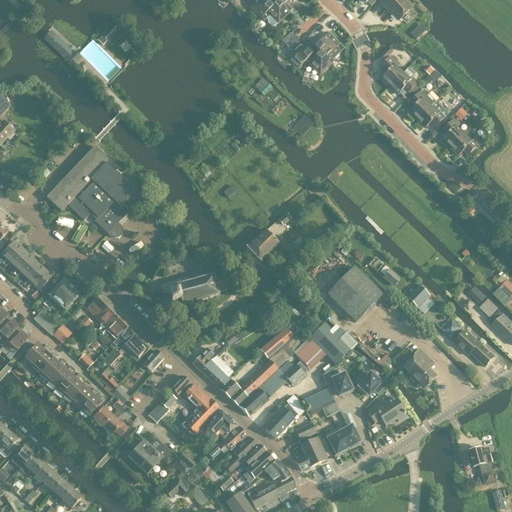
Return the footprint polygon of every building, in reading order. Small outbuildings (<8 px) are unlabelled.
[(250,8),(261,20),(272,8),(264,0),(247,0),(248,1),(248,0),(250,0),(254,4),(250,8)] [(274,0),(277,3),(277,2),(288,14),(292,11),(286,5),(290,0),(274,0)] [(380,0),(379,2),(398,21),(410,9),(401,0),(380,0)] [(272,8),(261,20),(263,22),(266,20),(267,21),(267,24),(271,28),(274,27),(277,24),(288,14),(277,2),(277,3),(272,8)] [(107,42),(104,40),(116,28),(114,26),(113,26),(108,31),(106,29),(106,28),(103,31),(99,35),(101,37),(97,41),(103,46),(107,42)] [(51,31),(43,40),(47,44),(65,60),(63,62),(70,68),(72,70),(73,69),(82,60),(78,56),(74,53),(77,51),(73,47),(71,49),(55,35),(51,31)] [(281,43),(291,53),(288,56),(300,68),(305,63),(305,62),(311,56),(290,34),(281,43)] [(313,48),(319,54),(319,53),(331,66),(334,63),(328,56),(336,48),(325,37),(313,48)] [(392,54),(388,50),(381,57),(385,61),(392,54)] [(319,77),(331,66),(319,53),(319,54),(313,59),(311,56),(305,62),(305,63),(319,77)] [(389,73),(382,80),(390,88),(403,75),(396,67),(399,65),(392,58),(382,67),(389,73)] [(403,75),(390,88),(398,96),(404,89),(409,94),(418,85),(413,80),(411,82),(403,75)] [(96,89),(101,84),(95,77),(89,82),(96,89)] [(411,104),(415,108),(410,114),(418,121),(436,103),(434,101),(433,102),(428,97),(429,95),(424,90),(412,102),(411,104)] [(0,98),(0,146),(7,139),(9,141),(13,136),(11,134),(13,133),(3,124),(2,124),(0,122),(0,116),(9,107),(0,98)] [(436,103),(418,121),(426,129),(431,124),(435,129),(437,126),(446,118),(448,115),(436,103)] [(304,117),(292,130),(302,138),(313,125),(304,117)] [(60,118),(52,128),(58,132),(65,122),(60,118)] [(444,132),(448,136),(443,141),(451,149),(465,135),(457,128),(459,126),(455,121),(446,130),(444,132)] [(465,135),(451,149),(459,157),(464,152),(468,156),(470,154),(479,146),(474,141),(472,142),(465,135)] [(53,192),(46,199),(61,213),(67,206),(84,222),(92,213),(98,218),(94,222),(95,222),(107,234),(108,235),(110,237),(111,238),(112,239),(114,239),(115,240),(116,240),(117,239),(118,239),(120,238),(121,238),(121,237),(122,236),(123,235),(123,233),(123,232),(123,231),(123,230),(122,229),(121,228),(120,227),(118,224),(130,212),(148,193),(128,174),(125,171),(119,177),(106,165),(110,162),(108,160),(95,148),(53,192)] [(46,170),(41,175),(44,179),(50,174),(46,170)] [(278,221),(278,222),(282,226),(290,219),(286,214),(278,221)] [(264,230),(246,249),(260,263),(279,244),(266,232),(264,230)] [(6,260),(4,263),(7,266),(9,263),(7,261),(20,248),(14,243),(2,256),(6,260)] [(7,261),(9,263),(13,267),(25,253),(20,248),(7,261)] [(25,253),(13,267),(17,271),(15,273),(19,276),(21,274),(19,273),(31,259),(25,253)] [(19,273),(21,274),(24,277),(37,264),(31,259),(19,273)] [(37,264),(24,277),(28,281),(26,283),(24,285),(27,289),(32,284),(30,282),(42,269),(37,264)] [(399,280),(381,264),(375,272),(393,288),(399,280)] [(30,282),(32,284),(39,291),(52,278),(42,269),(30,282)] [(355,324),(382,297),(353,269),(327,296),(355,324)] [(180,301),(181,303),(182,307),(187,305),(187,306),(188,306),(188,305),(193,303),(193,304),(195,304),(194,303),(200,301),(201,302),(202,302),(202,301),(208,299),(209,300),(210,299),(219,296),(218,294),(229,291),(224,275),(214,278),(213,276),(204,279),(204,278),(203,278),(203,279),(196,281),(196,280),(194,281),(189,283),(189,282),(187,283),(182,285),(182,284),(181,285),(177,286),(177,290),(178,292),(180,291),(181,293),(178,294),(180,299),(182,298),(182,300),(180,301)] [(49,297),(65,312),(80,296),(64,281),(49,297)] [(511,301),(511,299),(511,285),(507,281),(499,289),(511,301)] [(419,286),(406,299),(417,310),(430,297),(419,286)] [(473,290),(468,295),(479,305),(486,298),(487,298),(475,287),(473,290)] [(169,294),(167,295),(168,297),(169,296),(170,301),(169,302),(170,304),(171,303),(172,305),(174,305),(174,303),(179,302),(179,304),(181,303),(180,301),(182,300),(182,298),(180,299),(178,294),(181,293),(180,291),(178,292),(177,290),(176,290),(176,292),(171,293),(171,292),(168,292),(169,294)] [(87,310),(107,330),(121,316),(101,296),(87,310)] [(423,314),(433,305),(428,300),(418,310),(423,314)] [(490,319),(498,310),(489,301),(480,309),(490,319)] [(33,321),(39,326),(43,322),(47,318),(41,313),(33,321)] [(121,316),(107,330),(117,340),(131,326),(121,316)] [(511,323),(504,316),(493,327),(502,335),(511,344),(511,328),(510,327),(511,324),(511,323)] [(0,325),(0,342),(2,344),(3,345),(17,328),(14,325),(15,324),(7,317),(0,325)] [(47,318),(43,322),(39,326),(43,330),(51,322),(47,318)] [(81,323),(86,328),(91,323),(86,318),(81,323)] [(442,331),(452,340),(462,329),(452,320),(442,331)] [(51,322),(43,330),(47,334),(47,333),(55,325),(51,322)] [(55,325),(47,333),(48,333),(52,338),(53,336),(59,330),(55,325)] [(131,326),(117,340),(112,344),(115,347),(121,341),(125,345),(137,332),(131,326)] [(310,371),(326,356),(336,366),(356,346),(336,328),(331,332),(324,326),(310,340),(294,355),(310,371)] [(59,330),(53,336),(62,345),(71,336),(61,327),(59,330)] [(3,345),(2,344),(0,346),(13,356),(28,340),(24,336),(25,335),(17,328),(3,345)] [(277,370),(301,347),(293,338),(286,330),(261,351),(268,359),(270,361),(239,390),(233,385),(224,394),(231,400),(230,400),(238,407),(253,392),(277,370)] [(495,358),(466,331),(455,343),(469,356),(471,354),(485,368),(495,358)] [(139,359),(152,347),(137,332),(125,345),(139,359)] [(229,347),(240,339),(235,333),(224,340),(229,347)] [(90,347),(95,352),(100,347),(95,342),(90,347)] [(22,361),(31,368),(45,353),(49,350),(45,347),(42,350),(36,345),(22,361)] [(201,372),(220,391),(229,381),(217,367),(233,355),(228,348),(211,361),(210,360),(210,361),(206,364),(207,365),(201,372)] [(45,353),(31,368),(40,374),(53,360),(53,361),(56,357),(53,354),(50,358),(45,354),(49,350),(45,353)] [(114,350),(103,361),(110,367),(120,356),(114,350)] [(207,350),(193,364),(201,372),(207,365),(206,364),(210,361),(210,360),(212,359),(214,358),(213,357),(214,356),(207,350)] [(404,368),(424,388),(436,377),(426,366),(430,361),(419,350),(413,356),(415,357),(404,368)] [(151,373),(163,359),(155,352),(142,366),(151,373)] [(83,356),(79,361),(88,369),(92,365),(83,356)] [(40,374),(38,375),(48,382),(61,367),(61,368),(64,364),(61,361),(58,365),(53,361),(57,357),(56,357),(53,361),(53,360),(40,374)] [(287,362),(279,370),(280,371),(285,376),(284,377),(288,381),(286,384),(289,387),(292,385),(293,386),(305,375),(304,374),(307,371),(300,362),(297,366),(294,369),(288,363),(287,362)] [(61,367),(48,382),(56,388),(56,389),(72,371),(69,369),(66,372),(61,368),(65,364),(64,364),(61,368),(61,367)] [(267,382),(238,407),(239,408),(248,417),(267,401),(286,384),(288,381),(284,377),(285,376),(280,371),(279,370),(270,378),(267,382)] [(56,389),(56,388),(54,390),(63,397),(77,382),(77,383),(81,379),(77,376),(74,380),(69,375),(73,372),(72,371),(56,389)] [(322,377),(328,390),(329,390),(335,388),(339,397),(352,391),(344,375),(331,380),(328,372),(322,377)] [(380,394),(390,383),(385,378),(380,385),(369,375),(357,389),(362,394),(363,393),(368,397),(375,390),(380,394)] [(171,390),(172,391),(178,396),(190,383),(184,377),(171,390)] [(77,382),(63,397),(72,403),(71,403),(72,403),(85,389),(85,390),(89,386),(85,383),(82,387),(77,383),(77,382)] [(182,399),(195,412),(183,426),(193,436),(212,416),(219,409),(195,385),(182,399)] [(112,394),(123,405),(129,398),(118,388),(112,394)] [(72,403),(71,403),(70,404),(79,411),(92,396),(93,397),(96,393),(93,391),(90,394),(85,390),(85,389),(72,403)] [(309,412),(320,407),(328,403),(328,401),(333,399),(329,390),(328,390),(304,401),(309,412)] [(92,396),(79,411),(89,418),(101,404),(104,401),(101,398),(98,401),(93,397),(97,394),(96,393),(93,397),(92,396)] [(149,416),(148,417),(149,418),(156,425),(169,411),(168,410),(176,401),(176,400),(169,394),(161,404),(149,416)] [(306,410),(293,396),(286,402),(299,416),(306,410)] [(339,413),(333,399),(328,401),(328,403),(320,407),(326,419),(339,413)] [(383,406),(381,403),(367,412),(375,424),(381,420),(385,427),(396,419),(398,423),(406,418),(404,415),(405,414),(395,399),(383,406)] [(112,407),(122,416),(125,412),(116,403),(112,407)] [(294,420),(298,416),(287,406),(283,410),(283,409),(264,429),(275,440),(281,434),(282,434),(286,430),(286,429),(294,420)] [(114,433),(117,435),(120,437),(127,429),(122,424),(120,426),(103,409),(93,420),(111,436),(114,433)] [(224,438),(237,427),(219,409),(212,416),(215,419),(206,428),(213,434),(209,439),(213,444),(221,436),(224,438)] [(313,425),(296,432),(300,441),(317,434),(313,425)] [(337,429),(349,451),(355,447),(354,446),(360,443),(351,427),(340,433),(337,429)] [(231,451),(248,436),(239,428),(209,455),(213,459),(221,451),(223,454),(229,449),(231,451)] [(342,454),(349,451),(337,429),(325,436),(336,456),(342,453),(342,454)] [(0,440),(0,452),(6,458),(14,450),(11,447),(17,441),(8,432),(0,440)] [(240,464),(243,461),(258,447),(249,438),(233,453),(237,457),(225,468),(231,473),(240,464)] [(297,461),(294,462),(301,472),(302,471),(310,468),(327,461),(317,439),(301,447),(304,455),(305,457),(302,459),(300,457),(296,459),(297,461)] [(134,453),(128,459),(147,475),(160,460),(164,464),(171,456),(160,445),(155,451),(144,441),(142,443),(140,441),(134,447),(136,449),(134,453)] [(243,461),(240,464),(247,471),(248,472),(255,466),(253,465),(266,453),(259,446),(258,447),(243,461)] [(15,458),(12,462),(22,471),(25,467),(35,457),(25,448),(22,451),(15,458)] [(470,452),(469,452),(473,468),(480,466),(486,485),(496,483),(491,463),(493,463),(489,449),(483,450),(482,448),(476,450),(475,448),(471,449),(470,452)] [(184,453),(179,459),(182,461),(191,470),(196,465),(184,453)] [(248,472),(243,477),(248,481),(247,482),(249,485),(255,479),(274,461),(266,453),(253,465),(255,466),(248,472)] [(35,457),(25,467),(34,475),(44,465),(35,457)] [(179,459),(173,465),(182,473),(177,478),(179,480),(184,476),(186,474),(191,470),(182,461),(179,459)] [(203,461),(197,466),(200,471),(203,474),(205,474),(210,469),(203,461)] [(266,471),(264,472),(273,482),(278,479),(281,483),(290,478),(285,469),(276,461),(275,462),(266,471)] [(44,465),(34,475),(43,484),(53,473),(44,465)] [(184,476),(180,480),(190,493),(206,479),(200,472),(196,467),(191,470),(186,474),(184,476)] [(210,469),(205,474),(215,487),(218,485),(221,482),(210,469)] [(53,473),(43,484),(53,492),(62,482),(53,473)] [(14,474),(9,479),(14,483),(18,479),(14,474)] [(221,482),(218,485),(223,491),(232,482),(227,477),(221,482)] [(256,510),(279,498),(281,501),(287,497),(286,494),(296,489),(290,478),(281,483),(278,479),(273,482),(248,495),(256,510)] [(9,479),(5,484),(9,488),(14,483),(9,479)] [(252,491),(260,484),(256,479),(248,486),(241,492),(243,496),(252,491)] [(188,491),(179,480),(165,493),(171,499),(178,493),(181,497),(188,491)] [(62,482),(53,492),(62,501),(72,491),(62,482)] [(11,490),(17,494),(22,489),(16,484),(11,490)] [(32,491),(28,496),(32,500),(37,495),(32,491)] [(72,491),(62,501),(71,510),(81,499),(72,491)] [(492,494),(496,511),(497,511),(506,510),(501,491),(492,494)] [(226,504),(232,511),(251,511),(242,497),(240,494),(226,504)] [(23,501),(28,505),(32,500),(28,496),(23,501)] [(204,497),(197,503),(201,508),(208,502),(204,497)]
